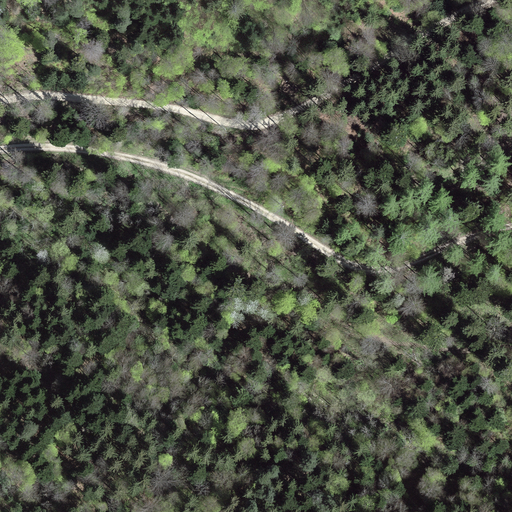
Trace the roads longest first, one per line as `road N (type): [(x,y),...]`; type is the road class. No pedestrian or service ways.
road 1 (track): [(0,102),(82,96),(260,122),(296,111),(489,0)]
road 2 (track): [(511,226),(395,266),(358,266),(197,178),(122,158)]
road 3 (track): [(110,511),(59,400),(34,372),(0,360)]
road 4 (track): [(122,158),(47,147),(0,150)]
